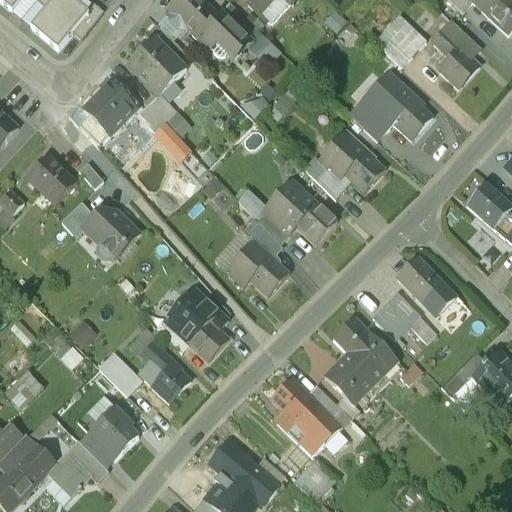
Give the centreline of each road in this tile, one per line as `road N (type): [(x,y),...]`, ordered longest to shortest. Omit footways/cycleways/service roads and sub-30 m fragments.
road 1 (residential): [(416,219),(273,356),(132,511)]
road 2 (residential): [(0,34),(65,83),(81,78),(145,0)]
road 3 (residential): [(511,110),(416,219)]
road 4 (residential): [(416,219),(511,316)]
